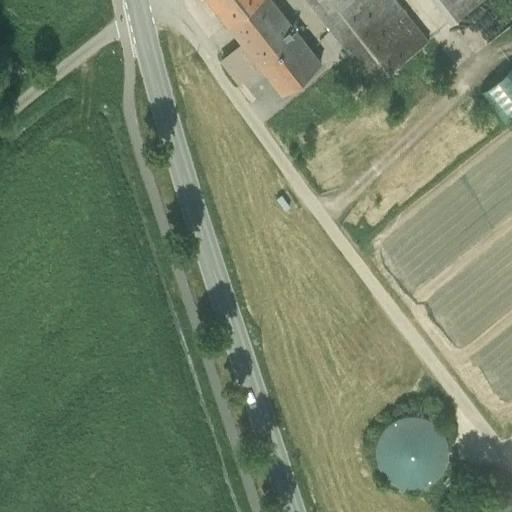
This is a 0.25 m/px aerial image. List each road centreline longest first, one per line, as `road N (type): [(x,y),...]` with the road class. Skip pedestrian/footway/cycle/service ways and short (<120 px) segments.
road 1 (unclassified): [(138,13),(178,21),(511,458)]
road 2 (tertiary): [(138,13),(291,511)]
road 3 (unclassified): [(138,13),(0,121)]
